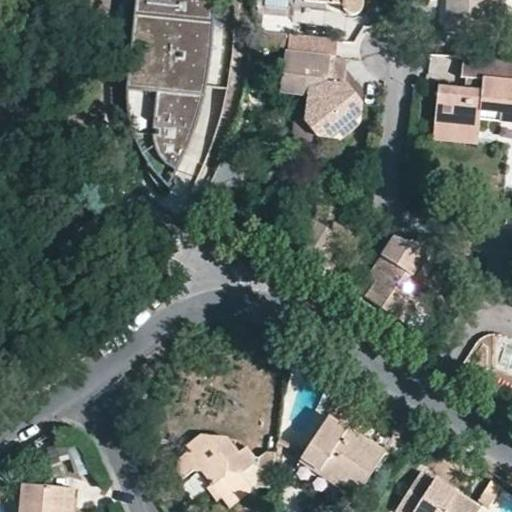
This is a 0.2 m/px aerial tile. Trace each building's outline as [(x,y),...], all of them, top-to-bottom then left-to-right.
[(139,0),(137,144),(151,177),(158,186),(177,195),(187,192),(194,185),(198,166),(206,130),(212,99),(218,63),(220,46),(222,20),(223,0),(139,0)] [(303,0),(304,1),(342,5),(346,11),(352,15),(360,13),(363,9),(362,1),(360,0),(303,0)] [(447,32),(447,0),(427,0),(428,1),(439,1),(437,32),(447,32)] [(447,0),(447,32),(446,33),(489,35),(490,15),(490,0),(447,0)] [(507,0),(490,0),(490,15),(507,16),(507,0)] [(289,36),(255,32),(254,49),(287,53),(335,58),(336,41),(289,36)] [(335,58),(287,53),(286,63),(310,66),(307,94),(304,121),(317,138),(341,141),(359,127),(362,105),(357,98),(363,93),(353,81),(347,86),(344,85),(346,70),(347,59),(335,58)] [(429,75),(454,74),(453,56),(428,57),(429,75)] [(511,80),(503,80),(505,61),(462,57),(460,77),(481,79),(480,92),(437,88),(434,123),(454,125),(453,133),(477,136),(478,120),(479,112),(500,114),(499,122),(511,123),(511,80)] [(310,66),(286,63),(284,80),(292,82),(307,94),(310,66)] [(357,98),(362,105),(364,93),(346,70),(344,85),(347,86),(353,81),(363,93),(357,98)] [(478,120),(499,122),(500,114),(479,112),(478,120)] [(317,138),(304,121),(299,133),(307,142),(317,138)] [(454,125),(434,123),(433,142),(475,146),(477,136),(453,133),(454,125)] [(240,170),(221,162),(206,190),(234,194),(235,189),(240,170)] [(328,231),(313,221),(293,250),(295,252),(296,256),(308,264),(312,263),(321,269),(321,268),(335,247),(345,254),(356,238),(334,222),(328,231)] [(439,246),(394,238),(382,255),(357,292),(399,321),(409,305),(414,309),(429,288),(416,279),(417,278),(411,274),(415,269),(420,273),(439,246)] [(417,278),(420,273),(415,269),(411,274),(417,278)] [(404,325),(414,309),(409,305),(399,321),(404,325)] [(357,499),(385,455),(330,420),(295,474),(331,497),(337,486),(357,499)] [(189,452),(178,461),(177,474),(183,482),(194,473),(201,474),(211,487),(207,490),(216,504),(222,500),(229,510),(254,492),(242,475),(254,465),(256,457),(248,448),(239,454),(227,437),(201,435),(185,447),(189,452)] [(272,489),(277,454),(268,453),(259,458),(256,488),(272,490),(272,489)] [(396,511),(478,511),(481,510),(436,481),(434,483),(421,474),(396,511)] [(502,489),(491,483),(479,502),(488,508),(502,489)] [(67,511),(69,490),(24,486),(21,511),(67,511)] [(75,511),(77,491),(69,490),(67,511),(75,511)]
